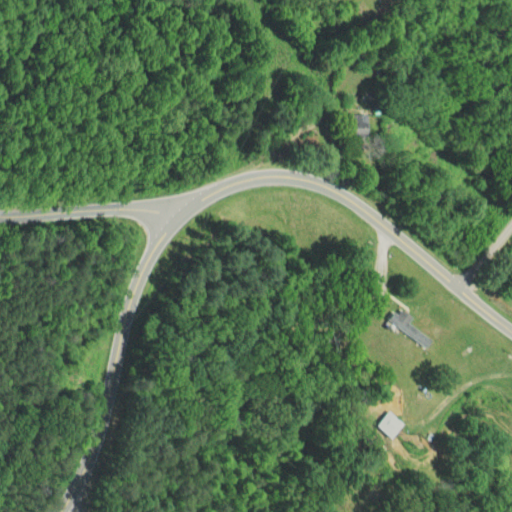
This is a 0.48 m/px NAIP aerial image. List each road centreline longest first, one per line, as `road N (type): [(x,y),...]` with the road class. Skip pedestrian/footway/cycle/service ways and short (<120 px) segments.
road 1 (secondary): [(64,511),(91,447),(135,276),(163,224),(195,199),(266,178),(333,188),(511,329)]
road 2 (residential): [(173,215),(0,216)]
